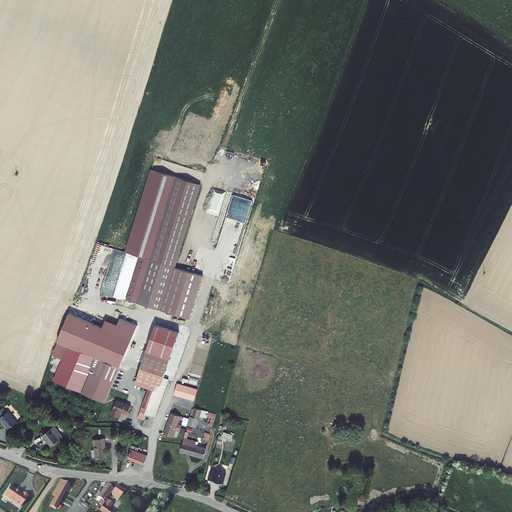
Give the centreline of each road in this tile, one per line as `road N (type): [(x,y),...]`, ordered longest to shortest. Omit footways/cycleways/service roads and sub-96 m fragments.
road 1 (tertiary): [(0,452),(45,469),(158,486),(230,511)]
road 2 (unknown): [(141,483),(174,367)]
